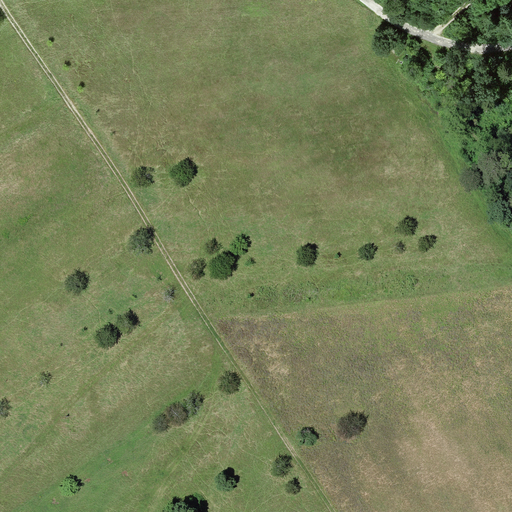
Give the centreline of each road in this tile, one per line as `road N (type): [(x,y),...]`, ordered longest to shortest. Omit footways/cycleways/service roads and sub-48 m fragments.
road 1 (track): [(1,0),(337,511)]
road 2 (track): [(365,0),(440,40),(482,48),(511,43)]
